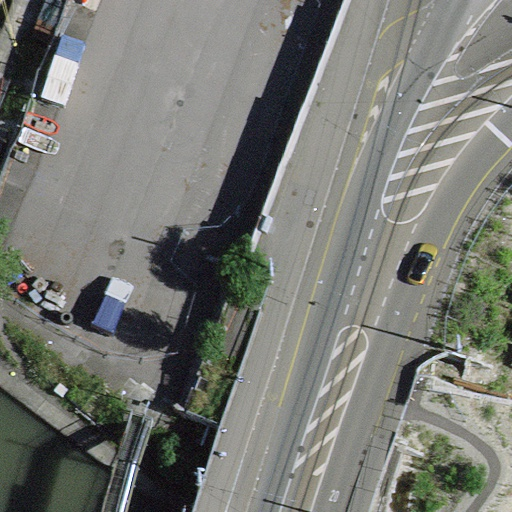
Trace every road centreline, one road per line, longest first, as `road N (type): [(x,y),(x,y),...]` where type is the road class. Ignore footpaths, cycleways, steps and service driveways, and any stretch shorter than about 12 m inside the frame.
road 1 (secondary): [(451,0),(356,268)]
road 2 (secondary): [(286,511),(356,268)]
road 3 (secondary): [(356,268),(511,119)]
